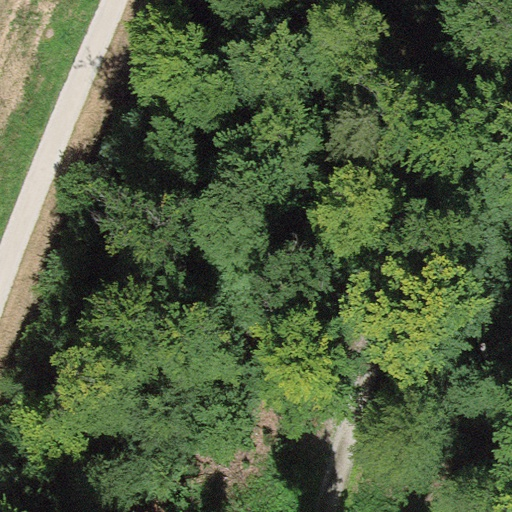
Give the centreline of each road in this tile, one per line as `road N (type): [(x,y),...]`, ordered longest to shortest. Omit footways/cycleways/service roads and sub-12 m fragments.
road 1 (track): [(483,0),(321,511)]
road 2 (track): [(0,291),(75,79),(114,0)]
